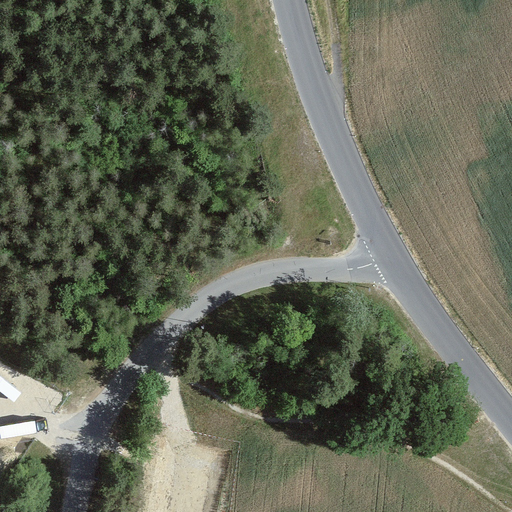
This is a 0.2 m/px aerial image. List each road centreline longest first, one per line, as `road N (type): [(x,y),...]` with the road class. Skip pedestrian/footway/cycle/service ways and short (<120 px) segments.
road 1 (unclassified): [(391,254),(360,268),(244,281),(194,309),(98,423),(76,511)]
road 2 (tertiary): [(391,254),(321,104),(289,0)]
road 3 (tertiary): [(511,421),(391,254)]
